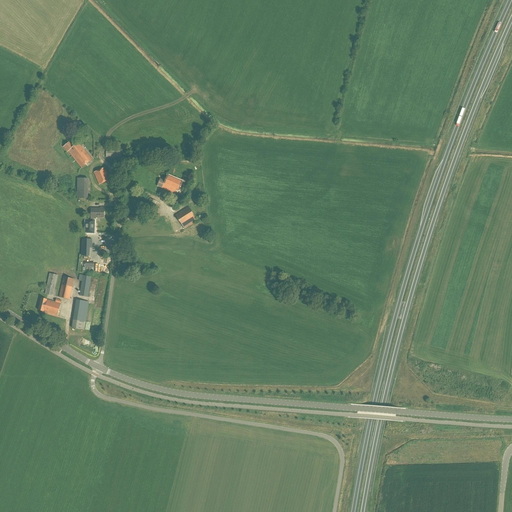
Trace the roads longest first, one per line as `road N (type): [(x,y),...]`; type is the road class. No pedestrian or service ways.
road 1 (trunk): [(509,0),(411,258),(352,511)]
road 2 (trunk): [(362,511),(420,258),(511,18)]
road 3 (secondary): [(511,419),(187,394),(97,367)]
road 4 (unclassified): [(94,374),(92,390),(107,399),(331,439),(342,455),(335,511)]
